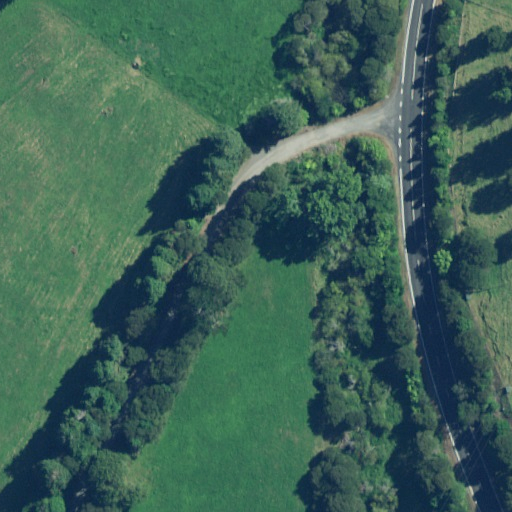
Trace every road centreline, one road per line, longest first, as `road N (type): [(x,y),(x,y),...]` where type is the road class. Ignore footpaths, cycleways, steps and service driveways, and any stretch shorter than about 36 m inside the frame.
road 1 (unclassified): [(61,511),(247,169),(303,131),(408,109)]
road 2 (primary): [(493,511),(452,410),(418,265),(408,109)]
